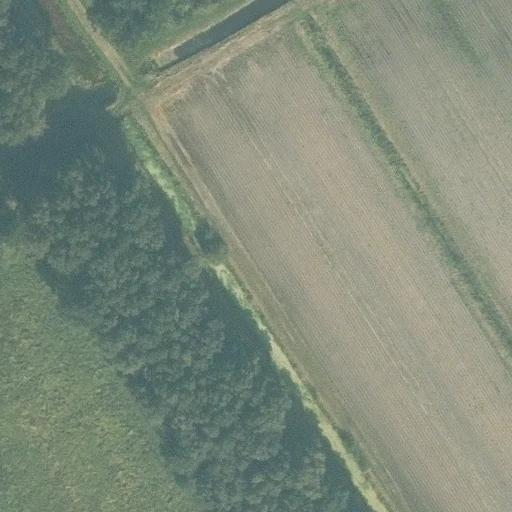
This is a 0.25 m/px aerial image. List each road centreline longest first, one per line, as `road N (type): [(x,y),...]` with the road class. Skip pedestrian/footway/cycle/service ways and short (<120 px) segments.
road 1 (track): [(317,0),(96,123)]
road 2 (track): [(74,0),(148,115)]
road 3 (track): [(231,0),(118,67)]
